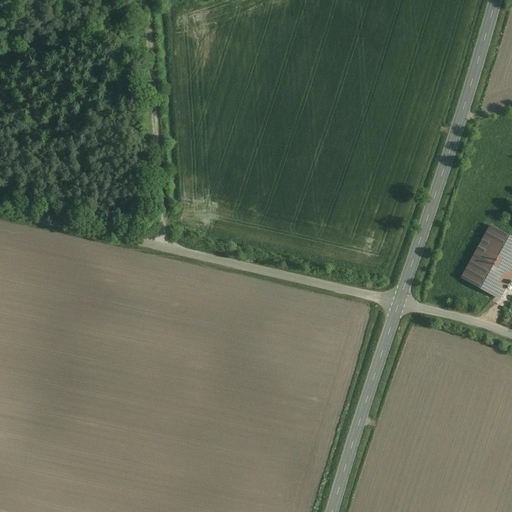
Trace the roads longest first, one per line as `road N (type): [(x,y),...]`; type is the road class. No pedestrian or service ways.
road 1 (unclassified): [(398,302),(0,204)]
road 2 (tertiary): [(496,0),(398,302)]
road 3 (track): [(167,245),(149,0)]
road 4 (tertiary): [(398,302),(333,511)]
